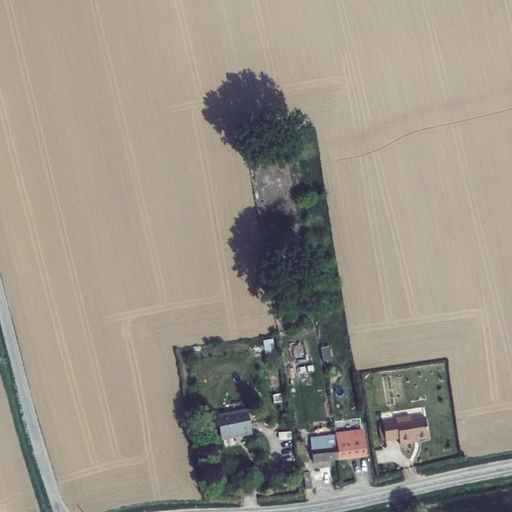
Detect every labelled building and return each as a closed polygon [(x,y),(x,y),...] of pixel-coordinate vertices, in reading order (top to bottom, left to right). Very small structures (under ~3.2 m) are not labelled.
[(264,353),(274,352),(272,339),(262,340),(264,353)] [(319,348),(323,361),(332,359),(329,346),(319,348)] [(386,417),(386,420),(373,422),(375,438),(389,436),(390,442),(404,439),(403,436),(418,434),(415,415),(402,417),(401,414),(386,417)] [(238,416),(210,421),(214,443),(243,439),(238,416)] [(356,436),(327,440),(329,446),(330,455),(327,457),(327,458),(358,454),(356,436)] [(327,438),(300,442),(301,446),(316,444),(316,448),(329,446),(327,440),(327,438)] [(316,448),(316,444),(301,446),(303,462),(327,458),(327,457),(330,455),(329,446),(316,448)] [(366,475),(364,463),(356,464),(357,476),(366,475)] [(302,486),(300,471),(293,472),(296,487),(302,486)]
